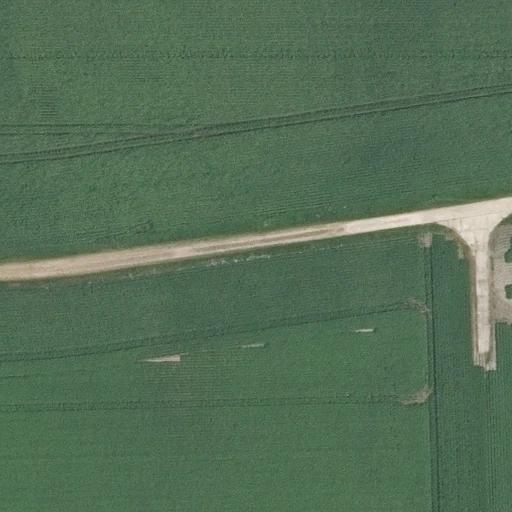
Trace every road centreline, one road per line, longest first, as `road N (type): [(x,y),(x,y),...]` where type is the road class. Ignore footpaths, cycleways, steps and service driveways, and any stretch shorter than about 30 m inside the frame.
road 1 (track): [(0,272),(345,228)]
road 2 (unclassified): [(345,228),(511,203)]
